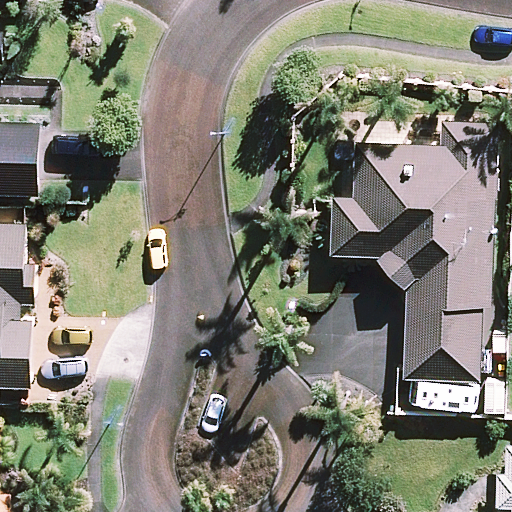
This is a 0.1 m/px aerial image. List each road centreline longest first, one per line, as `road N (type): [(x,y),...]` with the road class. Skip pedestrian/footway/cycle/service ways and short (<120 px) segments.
road 1 (residential): [(235,0),(191,69),(182,126),(200,300)]
road 2 (residential): [(200,300),(302,429),(309,476),(294,511)]
road 3 (residential): [(152,511),(144,482),(174,388)]
